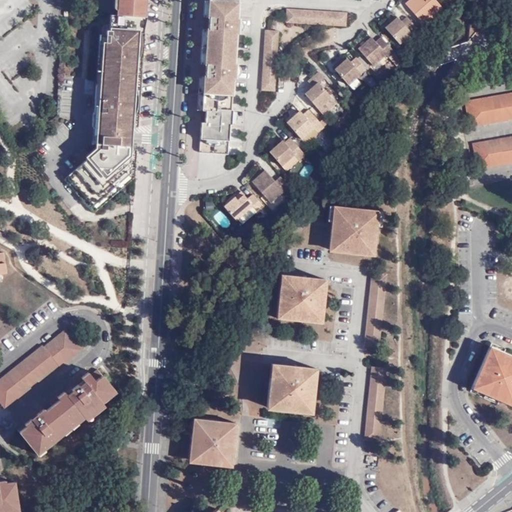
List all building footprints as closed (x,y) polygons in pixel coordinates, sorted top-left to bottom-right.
[(117,15),(129,16),(130,0),(113,0),(113,7),(117,8),(117,15)] [(147,0),(130,0),(129,16),(146,17),(147,0)] [(213,0),(213,10),(219,10),(219,16),(213,16),(212,28),(210,64),(209,76),(216,77),(216,84),(208,84),(207,103),(214,103),(214,110),(208,110),(208,121),(205,121),(203,153),(232,156),(242,1),(236,1),(236,0),(213,0)] [(213,10),(213,0),(207,0),(206,15),(213,16),(219,16),(219,10),(213,10)] [(427,26),(446,11),(437,0),(414,0),(409,5),(427,26)] [(347,29),(349,15),(290,12),(290,25),(347,29)] [(145,33),(141,25),(132,25),(132,16),(130,16),(110,15),(110,23),(107,25),(106,25),(103,27),(102,28),(102,30),(101,35),(99,34),(92,143),(98,144),(98,152),(96,151),(64,179),(94,214),(135,177),(137,150),(128,147),(129,129),(139,128),(145,33)] [(145,33),(146,17),(132,16),(132,25),(141,25),(145,33)] [(403,46),(420,30),(409,19),(404,23),(400,18),(388,28),(403,46)] [(482,37),(482,21),(470,21),(469,37),(482,37)] [(282,33),(269,32),(266,93),(278,94),(282,33)] [(392,59),(397,54),(384,39),(379,43),(374,38),(361,50),(376,66),(388,56),(392,59)] [(351,86),(368,70),(358,60),(352,64),(349,60),(347,61),(345,59),(341,62),(343,65),(336,70),(351,86)] [(321,85),(325,80),(320,74),(311,83),(315,88),(307,95),(320,111),(333,99),(321,85)] [(216,77),(209,76),(204,76),(201,109),(208,110),(214,110),(214,103),(207,103),(208,84),(216,84),(216,77)] [(511,119),(511,92),(466,101),(469,127),(511,119)] [(314,140),(327,128),(312,111),(306,116),(303,112),(290,124),(304,140),(309,135),(314,140)] [(511,162),(511,136),(473,143),(477,169),(511,162)] [(302,163),(308,157),(293,140),(287,145),(286,144),(273,154),(284,168),(297,157),(302,163)] [(274,205),(291,187),(282,177),(277,183),(267,174),(254,185),(274,205)] [(259,214),(266,209),(254,196),(249,201),(242,194),(225,209),(237,222),(253,208),(259,214)] [(376,256),(379,228),(381,210),(335,206),(333,223),(330,251),(343,253),(343,249),(362,251),(362,255),(376,256)] [(223,229),(231,223),(221,209),(213,216),(223,229)] [(381,210),(379,228),(381,228),(385,229),(387,211),(381,210)] [(343,249),(343,253),(343,255),(362,257),(362,255),(362,251),(343,249)] [(375,271),(366,346),(383,348),(390,273),(375,271)] [(326,279),(304,276),(303,285),(295,285),(295,275),(283,274),(278,318),(290,319),(290,316),(310,318),(310,322),(322,323),(326,279)] [(303,285),(304,276),(295,275),(295,285),(303,285)] [(0,400),(6,409),(60,364),(62,366),(84,348),(68,329),(47,346),(44,344),(0,380),(0,400)] [(504,359),(506,354),(505,353),(491,347),(489,352),(504,359)] [(511,356),(506,354),(504,359),(489,352),(475,385),(502,397),(500,401),(503,403),(511,406),(511,356)] [(268,409),(280,410),(280,407),(302,409),(302,412),(314,413),(317,368),(296,365),(294,376),(287,375),(288,364),(274,363),(268,409)] [(294,376),(296,365),(288,364),(287,375),(294,376)] [(374,366),(366,441),(382,443),(391,368),(374,366)] [(88,370),(82,375),(85,379),(74,387),(71,383),(58,395),(56,394),(50,399),(53,403),(46,408),(39,414),(35,410),(23,420),(26,424),(21,428),(37,449),(42,445),(46,449),(65,432),(62,428),(77,416),(81,420),(85,416),(92,411),(93,413),(106,402),(104,401),(109,396),(106,392),(114,387),(97,367),(90,372),(88,370)] [(85,379),(82,375),(71,383),(74,387),(85,379)] [(502,397),(475,385),(472,390),(499,402),(500,401),(502,397)] [(117,390),(114,387),(106,392),(109,396),(117,390)] [(107,404),(106,402),(93,413),(92,411),(85,416),(88,419),(107,404)] [(42,404),(35,410),(39,414),(46,408),(42,404)] [(280,407),(280,410),(280,413),(302,415),(302,412),(302,409),(280,407)] [(65,432),(81,420),(77,416),(62,428),(65,432)] [(218,464),(218,462),(232,463),(236,429),(236,422),(192,418),(190,435),(189,459),(202,460),(201,463),(218,464)] [(37,449),(41,454),(46,449),(42,445),(37,449)] [(0,511),(8,511),(8,508),(17,507),(13,483),(5,485),(4,482),(0,482),(0,511)]
